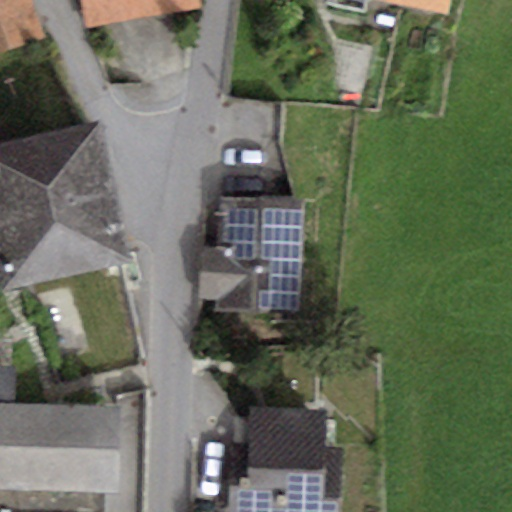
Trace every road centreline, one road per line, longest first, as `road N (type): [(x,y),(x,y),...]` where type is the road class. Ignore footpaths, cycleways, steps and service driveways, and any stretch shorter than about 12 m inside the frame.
road 1 (tertiary): [(148,211),(152,511)]
road 2 (residential): [(56,0),(148,211)]
road 3 (residential): [(148,211),(195,132),(218,0)]
